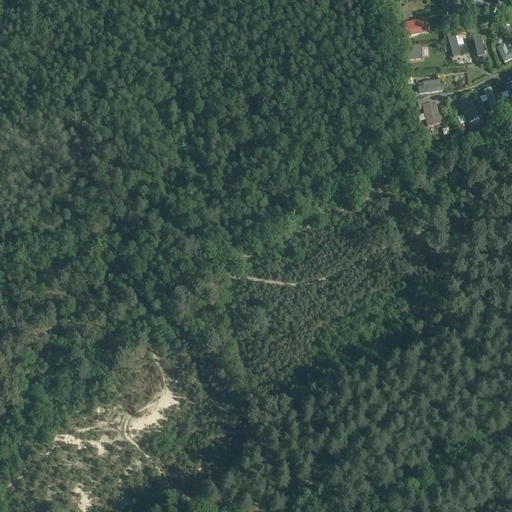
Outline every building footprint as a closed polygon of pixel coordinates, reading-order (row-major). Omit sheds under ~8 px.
[(464,0),(465,18),(481,17),(481,8),(473,9),(472,0),(464,0)] [(393,15),(392,6),(384,8),(385,16),(387,16),(393,15)] [(397,15),(393,16),(395,23),(411,18),(409,11),(408,11),(397,15)] [(425,19),(406,24),(401,29),(402,33),(409,38),(430,33),(431,29),(425,19)] [(471,34),(478,33),(476,26),(469,27),(471,34)] [(480,37),(474,38),(478,58),(484,57),(480,37)] [(454,46),(453,57),(461,58),(462,47),(454,46)] [(504,46),(497,50),(504,64),(511,60),(511,51),(508,54),(504,46)] [(421,48),(402,49),(403,62),(422,61),(421,48)] [(439,82),(423,83),(424,88),(419,89),(420,96),(445,93),(444,85),(440,85),(439,82)] [(503,102),(506,108),(511,106),(511,87),(506,89),(510,100),(503,102)] [(491,89),(484,92),(486,97),(488,103),(492,113),(499,111),(491,89)] [(466,98),(460,101),(469,125),(481,120),(473,102),(469,104),(466,98)] [(428,100),(418,102),(420,111),(424,110),(428,129),(442,126),(436,104),(429,105),(428,100)] [(459,127),(464,125),(461,117),(456,119),(459,127)] [(447,130),(440,131),(442,138),(449,136),(447,130)]
